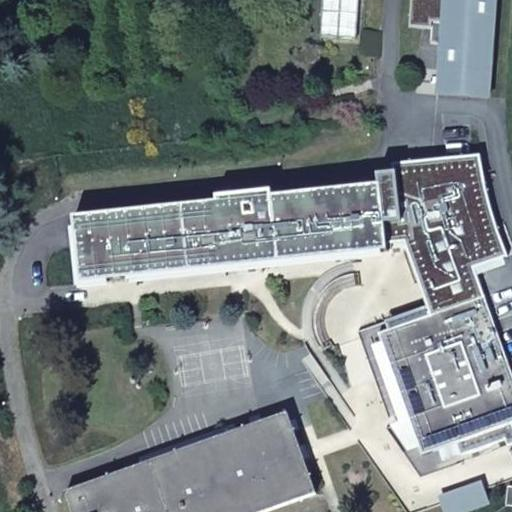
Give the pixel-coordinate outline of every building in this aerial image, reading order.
[(320,0),(318,37),(355,40),(357,0),(320,0)] [(489,0),(452,0),(437,89),(473,95),(489,0)] [(84,284),(331,257),(347,255),(387,251),(382,188),(77,220),(84,284)] [(347,255),(331,257),(388,416),(300,448),(305,461),(412,423),(407,409),(401,411),(347,255)] [(407,409),(412,423),(424,455),(458,443),(462,456),(507,440),(509,447),(511,445),(511,373),(485,298),(382,335),(407,409)] [(269,511),(317,495),(305,461),(300,448),(289,414),(67,494),(73,511),(269,511)]
